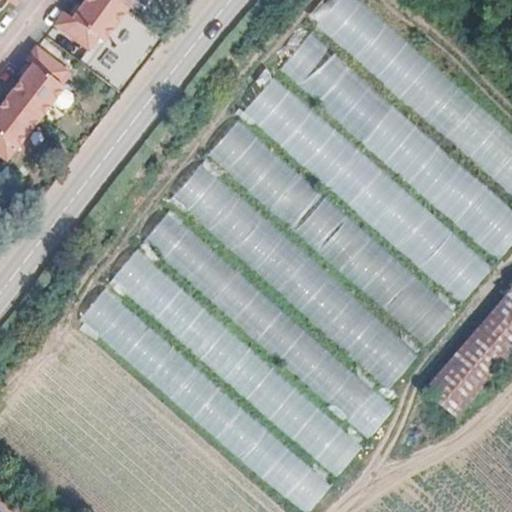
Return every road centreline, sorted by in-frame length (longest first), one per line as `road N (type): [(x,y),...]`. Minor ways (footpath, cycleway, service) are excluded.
road 1 (track): [(304,0),(91,273),(61,323)]
road 2 (secondary): [(0,298),(236,0)]
road 3 (track): [(360,489),(427,368),(511,275)]
road 4 (track): [(341,511),(401,459),(473,428),(511,385)]
road 5 (track): [(511,108),(392,0)]
